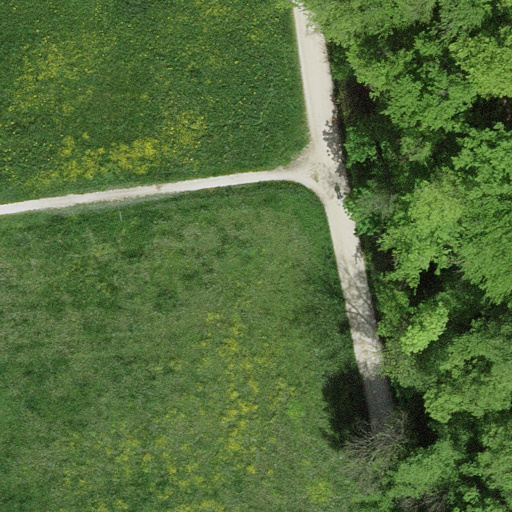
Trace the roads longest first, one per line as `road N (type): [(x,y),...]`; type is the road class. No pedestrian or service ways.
road 1 (track): [(324,167),(395,511)]
road 2 (track): [(297,0),(324,167)]
